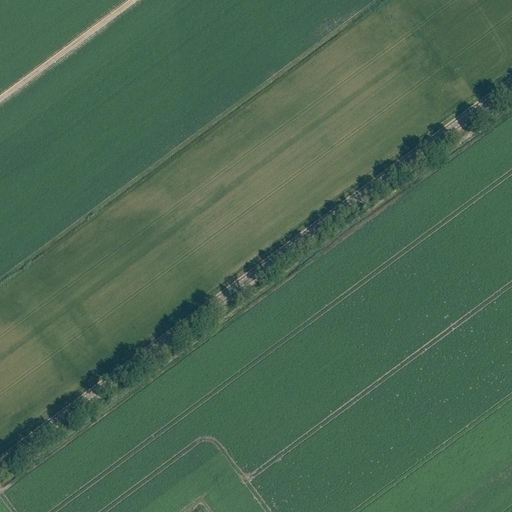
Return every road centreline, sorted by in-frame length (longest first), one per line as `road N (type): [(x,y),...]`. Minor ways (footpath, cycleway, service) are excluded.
road 1 (tertiary): [(0,464),(511,85)]
road 2 (track): [(136,0),(0,100)]
